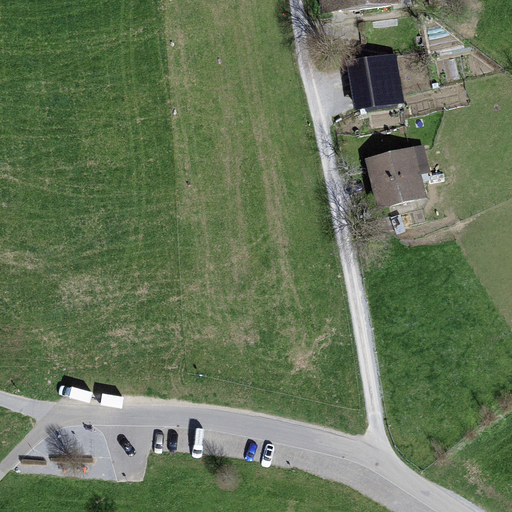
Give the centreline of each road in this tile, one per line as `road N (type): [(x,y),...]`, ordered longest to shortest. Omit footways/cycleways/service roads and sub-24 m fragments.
road 1 (unclassified): [(0,397),(56,414),(251,428),(381,464),(454,511)]
road 2 (track): [(299,0),(381,464)]
